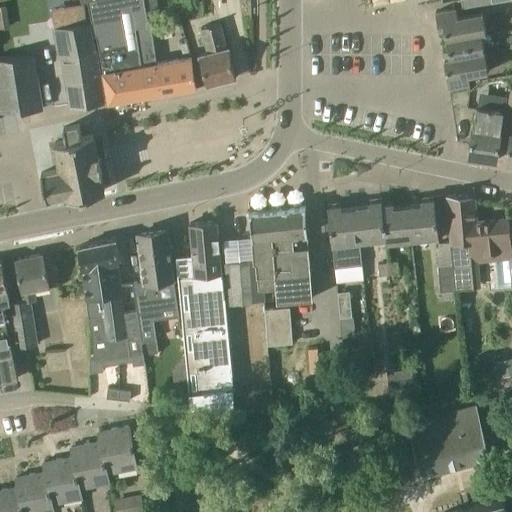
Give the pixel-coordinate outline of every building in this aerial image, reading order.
[(87,0),(94,35),(97,34),(109,101),(197,87),(192,58),(157,62),(151,24),(148,25),(147,19),(144,0),(87,0)] [(201,2),(193,3),(194,15),(202,14),(201,2)] [(7,5),(0,5),(0,104),(1,112),(43,109),(34,56),(14,57),(7,5)] [(482,12),(457,17),(456,8),(435,11),(438,29),(443,28),(447,48),(482,42),(481,33),(486,32),(482,12)] [(96,49),(94,49),(86,22),(55,27),(59,55),(62,54),(66,78),(71,106),(104,100),(101,77),(96,49)] [(228,46),(226,47),(220,22),(202,27),(208,52),(199,54),(201,61),(207,84),(236,77),(228,46)] [(482,42),(447,48),(448,50),(442,52),(449,87),(469,84),(468,75),(488,71),(482,42)] [(502,110),(476,106),(473,126),(472,126),(468,151),(468,156),(495,160),(502,110)] [(103,136),(94,138),(93,134),(81,136),(79,124),(63,127),(66,139),(54,141),(60,168),(41,172),(46,198),(65,194),(66,197),(104,190),(103,185),(112,183),(103,136)] [(446,193),(452,241),(452,244),(455,267),(457,289),(474,288),(471,256),(476,255),(511,251),(511,249),(511,242),(508,217),(473,222),(472,194),(446,193)] [(436,217),(435,217),(433,198),(421,199),(422,203),(407,204),(411,239),(438,236),(436,217)] [(381,203),(381,200),(369,201),(369,205),(354,207),(361,264),(363,264),(360,240),(384,237),(381,203)] [(407,204),(399,205),(393,206),(392,202),(381,203),(384,237),(385,242),(411,239),(407,204)] [(361,264),(354,207),(340,208),(340,204),(328,206),(330,224),(329,225),(331,244),(332,244),(334,267),(361,264)] [(310,273),(308,251),(305,205),(249,211),(254,260),(224,262),(227,299),(264,297),(263,289),(276,288),(277,300),(312,298),(310,273)] [(235,384),(231,347),(228,347),(218,244),(216,220),(190,222),(193,259),(175,261),(177,278),(178,278),(189,390),(190,389),(190,404),(234,405),(234,404),(236,403),(235,389),(235,384)] [(167,229),(137,233),(144,281),(133,282),(138,312),(144,353),(159,351),(154,320),(153,309),(178,306),(174,279),(172,266),(167,229)] [(125,312),(117,260),(120,259),(115,238),(78,245),(86,297),(87,297),(95,361),(130,355),(143,353),(137,310),(125,312)] [(30,299),(34,298),(32,287),(49,283),(47,276),(43,253),(16,258),(24,299),(8,302),(15,346),(37,343),(30,299)] [(7,283),(2,261),(2,259),(0,259),(0,380),(18,377),(2,302),(10,299),(7,283)] [(387,261),(388,273),(398,272),(397,260),(387,261)] [(387,261),(377,262),(379,274),(388,273),(387,261)] [(455,289),(452,264),(438,265),(440,291),(441,291),(455,289)] [(456,299),(455,289),(441,291),(442,300),(456,299)] [(349,290),(337,291),(340,317),(352,315),(349,290)] [(289,306),(276,308),(264,309),(267,345),(292,342),(289,306)] [(318,352),(294,353),(296,378),(319,377),(318,352)] [(371,355),(353,358),(355,373),(373,370),(371,355)] [(511,376),(511,357),(497,362),(502,380),(511,376)] [(387,369),(388,380),(413,378),(411,366),(387,369)] [(146,373),(134,375),(138,396),(149,394),(146,373)] [(413,378),(388,380),(389,392),(414,389),(413,378)] [(272,386),(235,389),(236,403),(273,401),(272,386)] [(491,457),(482,422),(412,442),(415,451),(401,455),(407,479),(491,457)] [(129,425),(108,428),(98,430),(100,440),(106,471),(135,465),(129,425)] [(77,486),(107,480),(106,471),(100,440),(71,445),(72,455),(71,456),(77,486)] [(78,496),(77,486),(71,456),(43,461),(45,470),(51,501),(78,496)] [(46,511),(53,511),(51,501),(45,470),(16,476),(22,511),(46,511)] [(22,511),(18,486),(17,486),(0,489),(0,511),(22,511)] [(141,492),(114,498),(117,511),(138,511),(145,511),(141,492)] [(506,511),(503,499),(453,511),(506,511)]
